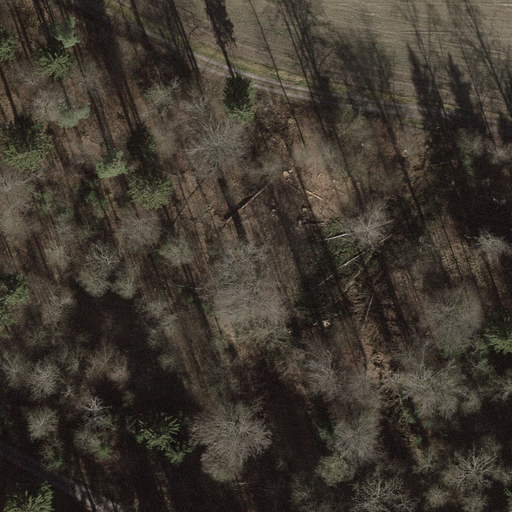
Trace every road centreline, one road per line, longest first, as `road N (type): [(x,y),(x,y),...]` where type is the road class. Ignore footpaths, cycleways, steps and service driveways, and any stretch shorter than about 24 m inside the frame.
road 1 (track): [(78,0),(264,85),(511,131)]
road 2 (track): [(0,444),(122,511)]
